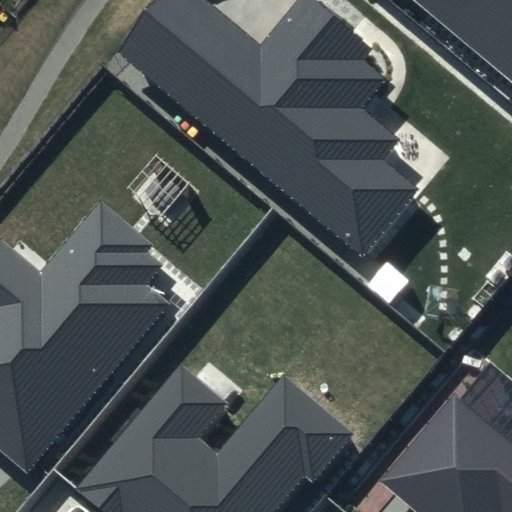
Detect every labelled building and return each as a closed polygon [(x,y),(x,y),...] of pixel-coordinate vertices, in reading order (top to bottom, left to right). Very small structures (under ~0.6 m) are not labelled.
[(372,49),(312,0),(295,0),(260,43),(207,0),(168,0),(120,58),(363,258),(420,189),(386,161),(402,142),(361,108),(386,78),(363,59),(372,49)] [(511,0),(419,0),(511,76),(511,0)] [(159,243),(102,197),(39,274),(1,243),(0,243),(0,449),(29,473),(167,304),(145,286),(164,262),(152,253),(159,243)] [(224,406),(181,370),(80,490),(106,511),(276,511),(304,480),(311,486),(354,435),(286,378),(217,459),(195,441),(224,406)] [(511,511),(511,443),(511,445),(451,395),(378,481),(414,511),(511,511)]
